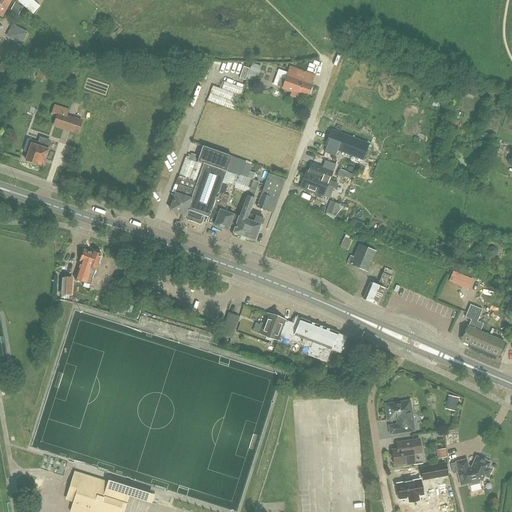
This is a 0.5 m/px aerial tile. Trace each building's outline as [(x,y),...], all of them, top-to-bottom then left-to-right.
[(0,0),(0,14),(1,15),(10,0),(0,0)] [(32,0),(27,0),(23,6),(33,14),(40,7),(32,0)] [(9,9),(17,14),(22,6),(13,1),(9,9)] [(27,33),(13,25),(7,36),(21,44),(27,33)] [(252,63),(249,70),(256,73),(259,65),(252,63)] [(243,66),(239,78),(245,80),(249,69),(243,66)] [(290,68),(288,73),(278,69),(273,84),(283,87),(283,88),(292,91),(291,95),(297,97),(298,93),(307,96),(311,84),(301,81),(304,73),(290,68)] [(462,91),(475,95),(479,84),(466,79),(462,91)] [(206,100),(234,109),(241,87),(221,80),(218,87),(211,85),(206,100)] [(52,126),(77,134),(82,120),(57,112),(52,126)] [(369,144),(331,130),(325,145),(327,146),(325,151),(335,155),(337,150),(363,160),(369,144)] [(40,165),(41,161),(44,162),(48,150),(44,149),(47,139),(39,137),(37,146),(31,144),(26,160),(40,165)] [(210,215),(210,213),(226,171),(232,157),(203,146),(197,162),(203,164),(196,183),(178,176),(176,184),(178,184),(170,210),(201,220),(203,213),(210,215)] [(252,181),(240,176),(245,161),(232,157),(226,171),(210,213),(217,216),(214,225),(228,230),(230,223),(236,225),(239,216),(236,215),(235,216),(224,211),(229,196),(224,194),(228,183),(231,184),(231,185),(234,186),(234,188),(242,191),(248,193),(252,181)] [(302,181),(300,188),(315,194),(314,196),(322,198),(323,195),(330,198),(333,189),(336,190),(338,184),(330,181),(329,185),(327,185),(328,182),(332,171),(335,164),(325,160),(322,167),(311,163),(309,170),(306,169),(304,176),(303,175),(301,181),(302,181)] [(339,168),(336,173),(350,179),(352,175),(339,168)] [(272,212),(284,179),(268,173),(256,207),(272,212)] [(248,193),(239,216),(236,225),(233,233),(255,240),(257,233),(258,233),(263,219),(256,216),(254,222),(246,219),(254,198),(252,197),(257,182),(252,181),(248,193)] [(339,204),(330,201),(326,212),(336,215),(339,204)] [(339,246),(347,249),(351,238),(343,235),(339,246)] [(353,257),(350,256),(347,263),(367,271),(376,251),(359,244),(353,257)] [(74,279),(87,283),(89,278),(93,279),(97,268),(98,267),(99,264),(98,262),(101,254),(100,253),(99,252),(96,251),(94,251),(93,251),(93,252),(84,249),(74,279)] [(469,289),(473,277),(451,270),(447,281),(469,289)] [(387,289),(392,277),(383,273),(377,285),(370,282),(363,299),(380,306),(387,289)] [(52,275),(52,295),(62,295),(62,275),(52,275)] [(62,295),(72,296),(72,278),(62,277),(62,295)] [(477,330),(480,331),(483,324),(477,321),(482,310),(470,305),(465,317),(471,319),(468,326),(467,326),(461,340),(471,345),(477,330)] [(220,335),(232,339),(239,317),(228,313),(220,335)] [(279,341),(288,321),(267,313),(262,326),(256,323),(253,331),(279,341)] [(288,321),(279,341),(285,343),(286,339),(308,348),(306,354),(326,362),(331,348),(340,352),(346,337),(337,333),(337,332),(295,316),(293,323),(288,321)] [(477,330),(471,345),(498,356),(504,341),(480,331),(477,330)] [(446,408),(455,410),(458,397),(449,395),(446,408)] [(413,430),(411,416),(409,401),(385,404),(387,420),(395,419),(395,418),(396,424),(389,425),(390,433),(413,430)] [(414,463),(413,453),(421,452),(419,439),(395,443),(397,450),(392,450),(392,453),(391,454),(391,457),(393,458),(394,464),(406,462),(407,464),(414,463)] [(466,460),(456,462),(459,471),(458,471),(461,485),(470,482),(471,484),(478,482),(478,480),(482,479),(484,474),(483,474),(486,468),(489,463),(486,461),(487,459),(480,456),(479,458),(476,457),(472,467),(468,468),(466,460)] [(445,463),(431,466),(421,468),(423,480),(434,478),(447,475),(445,463)] [(74,473),(70,484),(65,499),(73,502),(70,511),(72,511),(123,511),(128,496),(152,503),(153,498),(130,490),(130,491),(74,473)] [(405,482),(406,483),(397,484),(398,490),(396,491),(397,499),(399,498),(399,499),(408,498),(409,501),(418,500),(418,496),(423,495),(420,480),(411,481),(405,482)]
